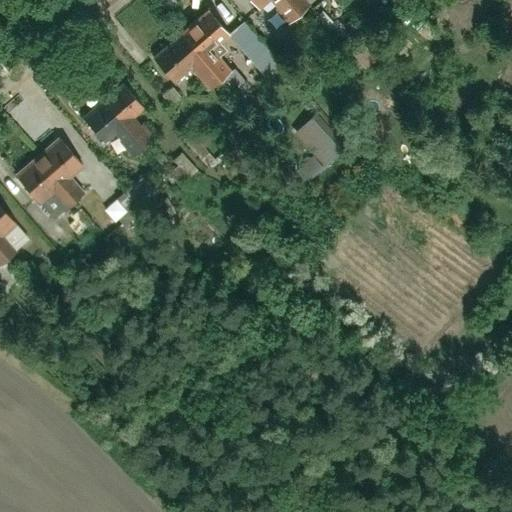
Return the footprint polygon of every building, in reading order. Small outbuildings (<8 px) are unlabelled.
[(254,0),(264,10),(273,4),(290,25),(312,8),(304,0),(254,0)] [(212,12),(153,61),(178,88),(194,77),(211,96),(232,81),(214,57),(233,42),(212,12)] [(129,84),(86,120),(106,146),(116,139),(135,159),(156,142),(139,117),(150,108),(129,84)] [(68,139),(14,187),(50,229),(87,195),(76,179),(89,165),(68,139)] [(0,201),(0,266),(2,268),(19,253),(6,242),(21,226),(0,201)]
